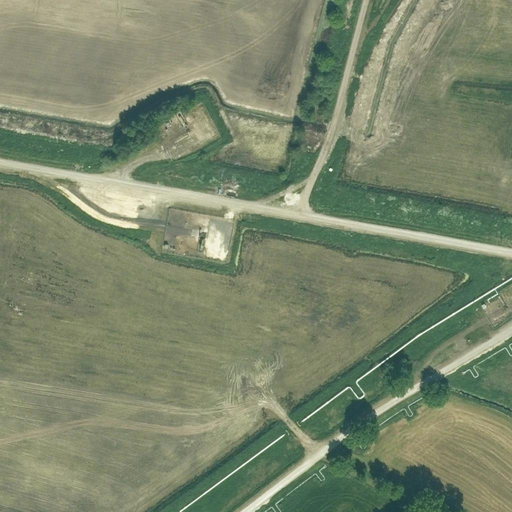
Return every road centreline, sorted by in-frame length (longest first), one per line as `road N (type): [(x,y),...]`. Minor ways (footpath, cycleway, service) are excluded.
road 1 (track): [(0,160),(511,249)]
road 2 (track): [(511,324),(396,393),(236,511)]
road 3 (track): [(299,213),(362,0)]
road 4 (track): [(32,166),(112,218),(188,232)]
